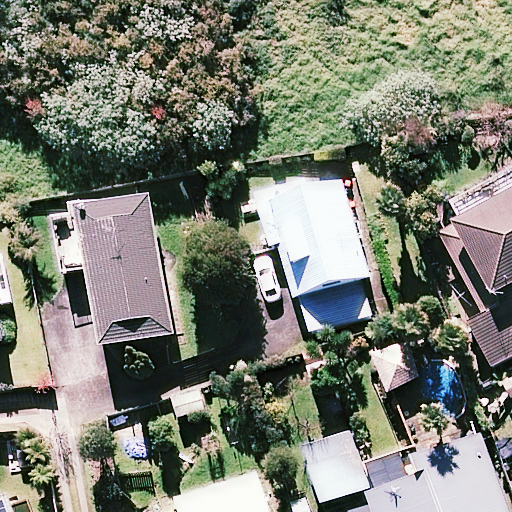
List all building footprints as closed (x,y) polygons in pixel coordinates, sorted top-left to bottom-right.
[(381,316),(341,190),(311,199),(307,186),(255,202),(272,256),(280,253),(308,340),(381,316)] [(511,193),(458,220),(465,233),(441,245),(483,328),(471,334),(492,376),(511,365),(511,193)] [(174,345),(148,208),(54,226),(65,283),(90,279),(105,358),(174,345)] [(0,308),(11,307),(2,269),(0,269),(0,352),(4,351),(0,332),(0,308)] [(419,386),(406,353),(375,365),(388,399),(419,386)] [(202,390),(169,402),(178,429),(211,417),(202,390)] [(371,495),(351,438),(304,454),(324,511),(371,495)] [(508,511),(484,448),(411,476),(414,485),(367,504),(369,511),(508,511)] [(271,511),(259,479),(166,511),(271,511)] [(320,511),(314,496),(285,507),(286,511),(320,511)]
